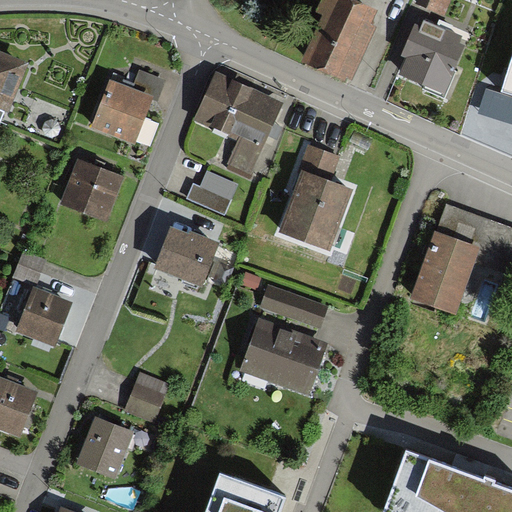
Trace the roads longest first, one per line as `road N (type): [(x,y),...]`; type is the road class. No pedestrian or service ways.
road 1 (residential): [(205,34),(21,511)]
road 2 (residential): [(205,34),(511,176)]
